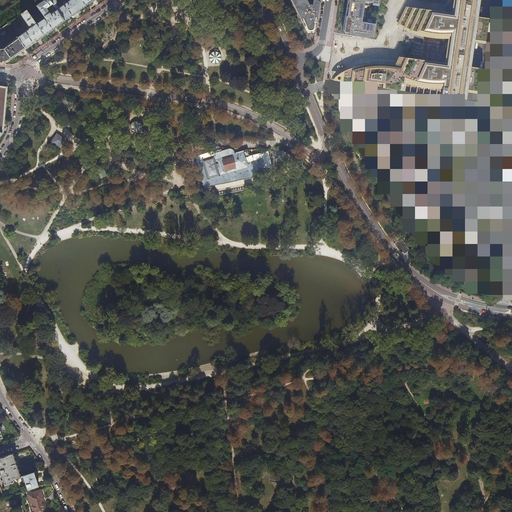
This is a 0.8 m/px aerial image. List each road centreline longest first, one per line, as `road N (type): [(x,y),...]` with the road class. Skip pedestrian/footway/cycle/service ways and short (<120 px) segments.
road 1 (track): [(77,229),(342,254),(373,283),(371,331)]
road 2 (tertiary): [(511,312),(441,294),(393,253),(338,167),(292,62)]
road 3 (track): [(142,389),(120,389),(67,357),(35,295),(28,266),(36,249),(44,237),(77,229)]
road 4 (track): [(356,337),(142,389)]
road 5 (track): [(204,511),(129,464),(63,438),(38,441)]
road 6 (residential): [(119,0),(21,74)]
